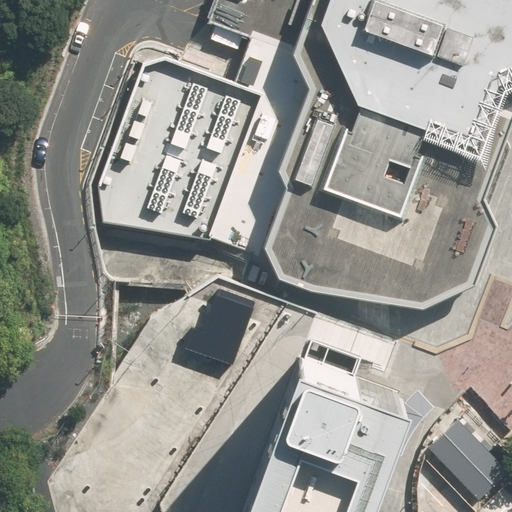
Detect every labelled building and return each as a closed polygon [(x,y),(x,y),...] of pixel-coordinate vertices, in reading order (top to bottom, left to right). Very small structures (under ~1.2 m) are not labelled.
[(511,0),(216,0),(216,1),(210,19),(253,36),(245,59),(239,75),(262,84),(303,99),(278,167),(286,186),(264,246),(279,277),(285,279),(296,283),(306,287),(310,288),(422,308),(473,285),(497,223),(483,195),(510,123),(511,118),(511,0)] [(211,238),(262,84),(239,75),(234,74),(224,70),(210,65),(167,49),(145,56),(99,178),(103,217),(211,238)] [(151,511),(148,498),(261,322),(249,318),(256,296),(220,283),(212,302),(189,293),(149,319),(49,479),(50,484),(53,494),(57,511),(151,511)] [(359,511),(384,444),(403,391),(296,352),(289,371),(285,382),(281,393),(237,511),(359,511)] [(433,405),(417,388),(406,401),(399,409),(393,418),(382,447),(402,454),(406,442),(412,432),(418,422),(427,412),(433,405)]
